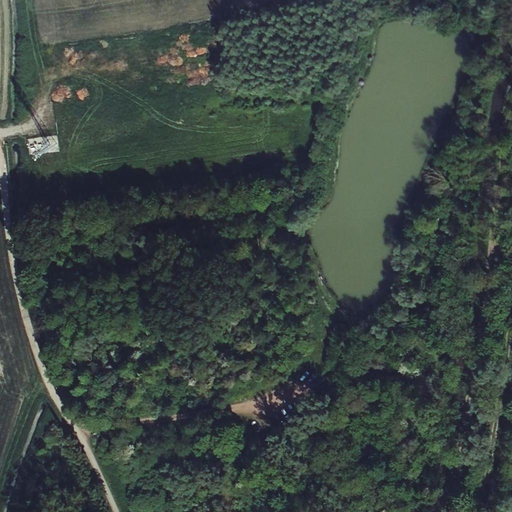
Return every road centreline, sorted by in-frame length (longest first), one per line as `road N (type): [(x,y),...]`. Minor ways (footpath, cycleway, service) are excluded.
road 1 (unclassified): [(0,162),(16,281),(43,373),(116,511)]
road 2 (track): [(489,249),(448,511)]
road 3 (track): [(511,81),(489,249)]
road 4 (track): [(30,511),(38,480),(58,455),(78,470),(96,511)]
